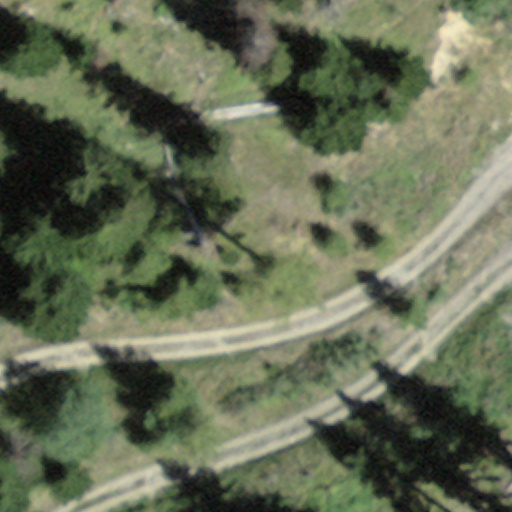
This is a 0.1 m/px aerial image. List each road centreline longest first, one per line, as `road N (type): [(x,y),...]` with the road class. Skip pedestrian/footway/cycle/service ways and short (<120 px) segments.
road 1 (track): [(0,378),(38,361),(240,337),(344,309),(430,251),(511,159)]
road 2 (track): [(511,262),(344,413),(78,511)]
